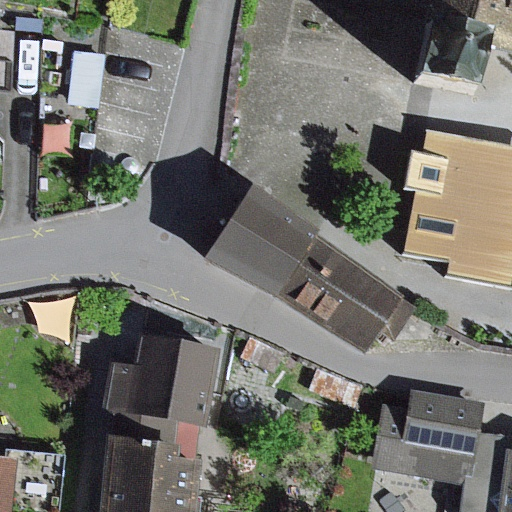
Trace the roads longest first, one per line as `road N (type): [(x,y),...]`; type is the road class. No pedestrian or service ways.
road 1 (unclassified): [(155,246),(353,365),(511,378)]
road 2 (residential): [(225,0),(193,173),(155,246)]
road 3 (unclassified): [(0,265),(155,246)]
